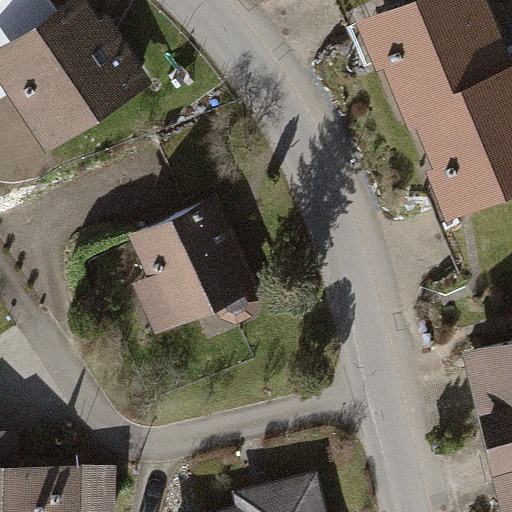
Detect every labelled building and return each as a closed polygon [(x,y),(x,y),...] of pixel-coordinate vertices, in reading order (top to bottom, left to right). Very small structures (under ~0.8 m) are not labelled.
[(103,0),(72,0),(0,44),(0,65),(53,152),(158,89),(103,0)] [(403,0),(372,14),(417,118),(511,76),(511,34),(497,0),(403,0)] [(511,76),(417,118),(461,222),(511,200),(511,76)] [(224,197),(140,233),(157,273),(137,281),(160,335),(265,291),(224,197)] [(511,462),(511,334),(472,343),(497,460),(511,457),(511,462)] [(26,424),(0,423),(0,511),(123,511),(125,463),(25,460),(26,424)] [(226,511),(339,511),(331,471),(223,492),(226,511)]
